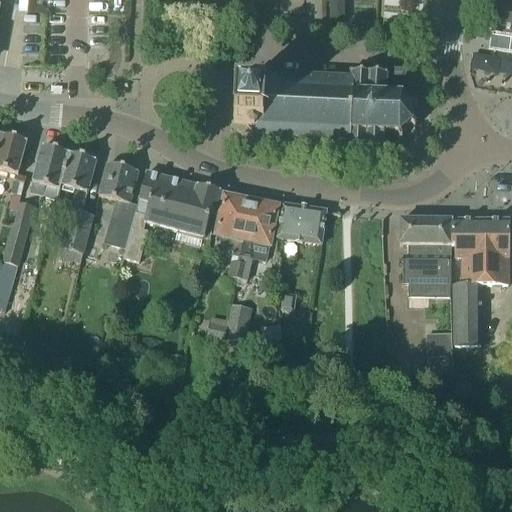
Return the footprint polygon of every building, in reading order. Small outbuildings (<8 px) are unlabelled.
[(328,0),(329,26),(344,26),(343,0),(328,0)] [(490,30),(490,36),(487,49),(511,53),(511,0),(495,0),(495,5),(492,21),(488,20),(487,30),(490,30)] [(73,55),(77,21),(51,17),(47,52),(73,55)] [(511,60),(465,59),(465,75),(511,76),(511,60)] [(250,142),(319,146),(345,148),(345,149),(382,151),(383,136),(398,137),(411,124),(411,111),(402,99),(404,95),(405,71),(403,71),(379,70),(379,75),(351,74),(350,81),(255,75),(254,95),(234,94),(232,124),(246,125),(246,127),(251,134),(250,142)] [(485,79),(470,84),(476,107),(491,103),(485,79)] [(26,145),(1,139),(0,143),(0,173),(14,178),(10,198),(20,201),(25,180),(17,178),(26,145)] [(58,193),(59,188),(67,156),(41,149),(29,194),(55,201),(58,193)] [(95,164),(67,156),(59,188),(76,193),(59,253),(61,253),(59,262),(81,268),(93,220),(81,217),(95,164)] [(106,168),(97,199),(116,204),(107,240),(105,247),(124,253),(127,245),(136,208),(128,206),(137,176),(137,175),(106,167),(106,168)] [(136,208),(127,245),(122,263),(139,267),(147,235),(143,234),(145,226),(203,241),(209,220),(213,222),(220,195),(144,176),(136,208)] [(242,245),(251,205),(240,203),(237,199),(230,197),(227,200),(224,199),(215,239),(214,245),(229,248),(227,260),(230,260),(226,280),(236,282),(239,266),(238,266),(238,262),(242,245)] [(261,207),(251,205),(242,245),(268,250),(276,210),(275,210),(272,206),(264,205),(261,207)] [(18,271),(34,211),(19,207),(0,273),(0,314),(3,316),(16,271),(18,271)] [(319,250),(319,247),(324,216),(281,209),(276,242),(287,244),(286,246),(299,248),(299,246),(319,250)] [(448,302),(450,248),(450,223),(401,222),(400,247),(407,247),(407,259),(402,259),(401,288),(407,288),(407,301),(448,302)] [(507,225),(450,223),(450,248),(454,249),(454,261),(460,261),(461,287),(453,287),(455,349),(480,349),(479,288),(505,288),(507,225)] [(164,234),(161,243),(187,250),(190,241),(164,234)] [(239,266),(236,282),(247,284),(250,268),(251,264),(238,262),(238,266),(239,266)] [(282,298),(279,314),(293,316),(295,300),(282,298)] [(245,346),(250,314),(231,310),(228,324),(227,334),(225,343),(245,346)] [(227,334),(228,324),(209,320),(207,331),(227,334)] [(262,346),(264,346),(281,344),(279,330),(260,332),(262,346)] [(426,338),(427,381),(452,380),(451,338),(426,338)] [(168,360),(165,386),(182,388),(185,362),(168,360)]
